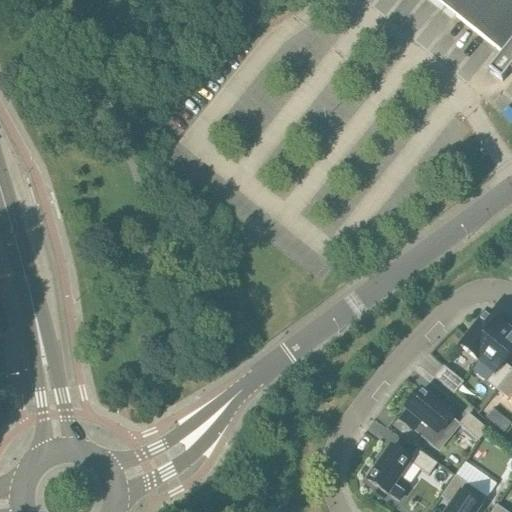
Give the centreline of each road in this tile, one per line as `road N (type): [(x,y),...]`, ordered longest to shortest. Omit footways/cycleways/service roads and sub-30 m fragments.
road 1 (residential): [(225,409),(511,196)]
road 2 (residential): [(338,511),(329,486),(332,448),(400,347),(469,293),(511,297)]
road 3 (tertiary): [(39,332),(0,196)]
road 4 (residential): [(125,497),(194,453),(225,409)]
road 5 (residential): [(225,409),(159,448),(112,463)]
